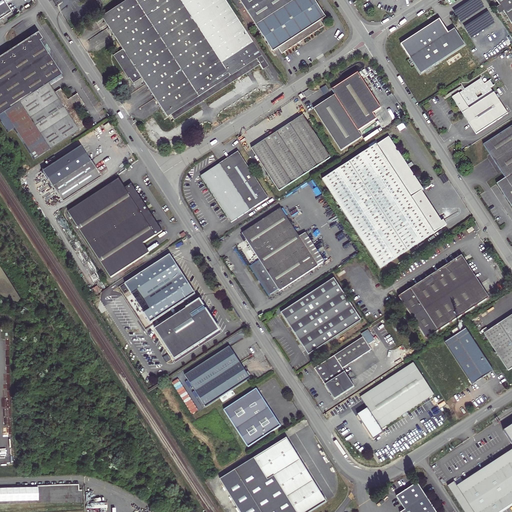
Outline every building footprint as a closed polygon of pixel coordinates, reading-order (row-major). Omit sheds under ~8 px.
[(0,0),(0,19),(12,12),(7,4),(12,0),(0,0)] [(264,67),(220,0),(127,0),(99,19),(120,52),(112,57),(130,85),(139,80),(164,118),(168,115),(172,121),(255,66),(258,71),(264,67)] [(314,0),(239,0),(274,52),(279,49),(282,54),(323,26),(320,21),(326,17),(314,0)] [(511,0),(491,0),(511,31),(511,0)] [(399,47),(418,76),(463,48),(452,31),(446,35),(438,22),(399,47)] [(35,34),(0,56),(0,127),(5,135),(12,131),(31,161),(82,128),(72,112),(82,105),(75,95),(65,101),(58,90),(51,94),(45,85),(59,76),(37,43),(40,41),(35,34)] [(450,99),(473,136),(504,117),(480,79),(450,99)] [(312,111),(339,152),(360,140),(356,133),(375,121),(371,115),(378,110),(359,80),(312,111)] [(321,89),(324,95),(329,92),(326,86),(321,89)] [(246,153),(274,195),(329,159),(301,117),(246,153)] [(511,209),(511,126),(482,146),(503,181),(495,186),(511,210),(511,209)] [(320,182),(378,270),(445,227),(442,221),(439,223),(418,192),(421,191),(387,139),(320,182)] [(77,146),(38,171),(58,203),(97,179),(77,146)] [(198,179),(228,225),(266,200),(236,154),(198,179)] [(117,181),(65,214),(108,280),(147,255),(141,247),(160,234),(129,187),(123,191),(117,181)] [(236,253),(266,297),(275,291),(277,294),(320,264),(302,237),(292,244),(273,214),(240,235),(246,246),(236,253)] [(152,330),(172,361),(216,333),(196,302),(174,317),(171,310),(192,296),(168,257),(124,285),(148,324),(168,311),(172,318),(152,330)] [(395,298),(423,341),(486,300),(459,257),(395,298)] [(282,314),(309,355),(361,321),(334,279),(282,314)] [(511,315),(482,335),(506,372),(511,368),(511,315)] [(442,345),(469,387),(491,373),(464,331),(442,345)] [(314,370),(334,400),(354,387),(342,370),(371,350),(363,338),(314,370)] [(227,348),(184,375),(205,407),(246,381),(227,348)] [(358,399),(379,431),(432,396),(412,364),(358,399)] [(254,391),(221,412),(245,449),(278,428),(254,391)] [(511,426),(502,433),(511,448),(511,451),(458,488),(455,484),(448,488),(463,511),(501,511),(511,505),(511,426)] [(284,440),(233,472),(258,511),(310,511),(325,503),(284,440)] [(432,511),(415,485),(394,498),(402,511),(401,511),(432,511)] [(0,501),(38,501),(38,487),(0,487),(0,501)]
